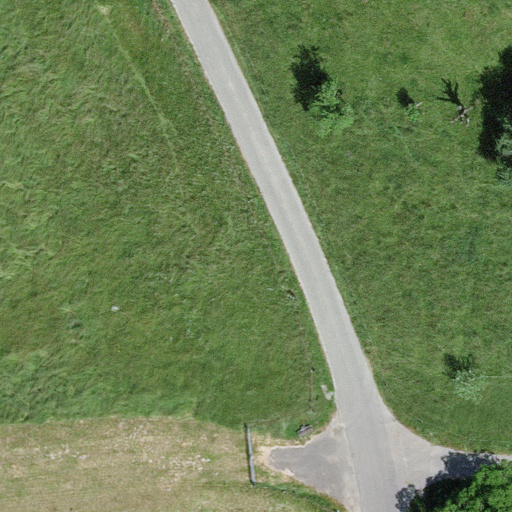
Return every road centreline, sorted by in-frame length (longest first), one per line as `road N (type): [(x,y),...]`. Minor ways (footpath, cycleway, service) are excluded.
road 1 (unclassified): [(376,511),(371,463),(308,266),(184,0)]
road 2 (track): [(371,463),(511,464)]
